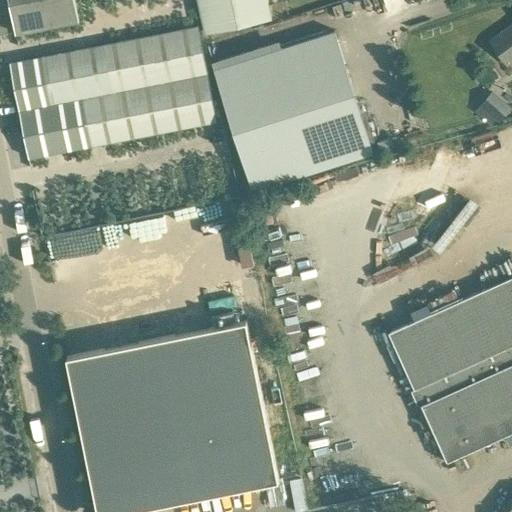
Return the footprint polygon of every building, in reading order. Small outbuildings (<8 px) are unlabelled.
[(9,0),(16,32),(79,20),(74,0),(9,0)] [(197,0),(204,33),(272,19),(267,0),(197,0)] [(511,23),(490,39),(507,63),(511,59),(511,23)] [(11,61),(29,156),(221,119),(200,24),(11,61)] [(374,151),(335,29),(214,68),(253,189),(374,151)] [(475,110),(491,124),(496,117),(480,103),(475,110)] [(192,243),(216,238),(209,203),(185,208),(192,243)] [(130,230),(165,222),(163,212),(128,219),(130,230)] [(99,234),(127,228),(125,217),(96,223),(99,234)] [(511,275),(389,330),(447,460),(511,430),(511,275)] [(68,355),(99,511),(109,511),(278,478),(247,320),(68,355)] [(289,478),(293,510),(304,508),(300,476),(289,478)]
